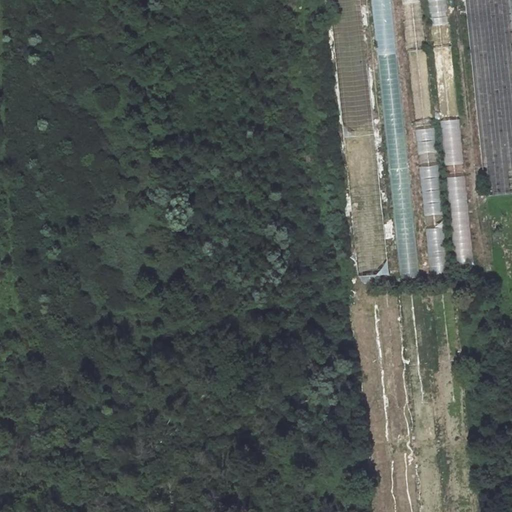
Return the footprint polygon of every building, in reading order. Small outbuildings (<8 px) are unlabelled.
[(383,275),(360,0),(329,0),(352,277),(383,275)] [(469,246),(460,119),(442,120),(451,247),(469,246)] [(417,154),(435,152),(434,128),(415,129),(417,154)] [(390,160),(398,278),(415,276),(412,245),(411,245),(408,201),(405,201),(401,146),(390,147),(391,152),(397,152),(397,159),(390,160)] [(444,272),(437,166),(421,167),(429,273),(444,272)]
